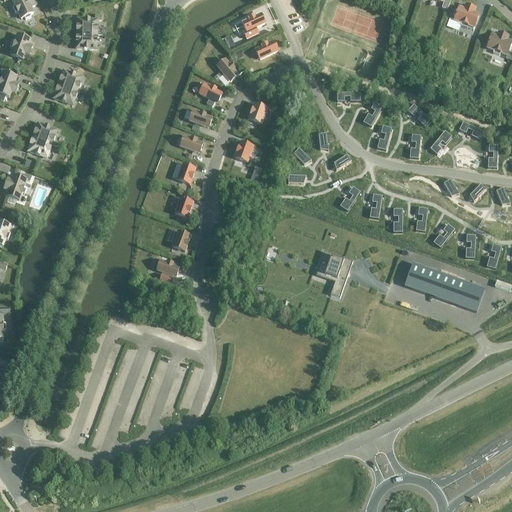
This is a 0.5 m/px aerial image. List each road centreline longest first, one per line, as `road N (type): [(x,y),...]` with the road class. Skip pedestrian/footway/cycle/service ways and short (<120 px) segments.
road 1 (residential): [(28,446),(97,461),(191,424),(213,363),(196,279),(220,148),(241,93),(298,62),(274,0)]
road 2 (residential): [(13,429),(172,0)]
road 3 (unclassified): [(360,442),(159,511)]
road 4 (unclassified): [(0,167),(49,60),(55,33),(48,0)]
road 5 (unclassified): [(378,433),(511,364)]
road 6 (unknown): [(502,368),(469,318),(392,285)]
